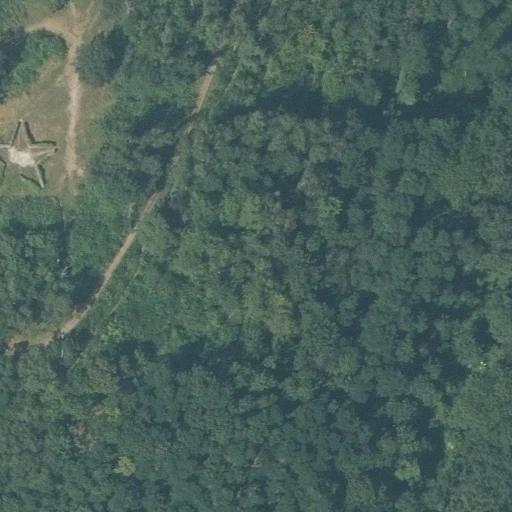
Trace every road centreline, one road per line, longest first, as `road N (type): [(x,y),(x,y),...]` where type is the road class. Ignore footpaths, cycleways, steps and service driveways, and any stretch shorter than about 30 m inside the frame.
road 1 (track): [(0,347),(52,341),(104,281),(186,137),(232,0)]
road 2 (track): [(412,498),(511,297)]
road 3 (track): [(58,205),(79,84)]
